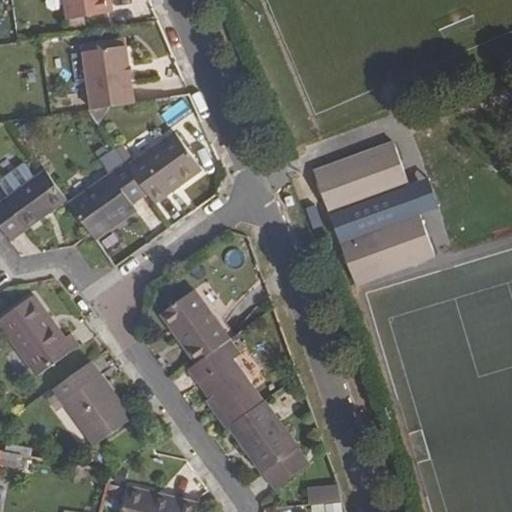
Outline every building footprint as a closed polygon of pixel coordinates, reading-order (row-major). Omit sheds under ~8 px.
[(65,0),(69,20),(113,13),(110,0),(65,0)] [(93,110),(135,104),(126,47),(84,53),(93,110)] [(176,132),(129,166),(148,193),(155,204),(202,170),(176,132)] [(393,143),(313,172),(331,216),(337,213),(397,191),(409,187),(393,143)] [(111,175),(70,204),(91,233),(95,239),(137,210),(132,204),(148,193),(129,166),(115,148),(100,159),(111,175)] [(46,171),(0,204),(0,225),(11,241),(67,200),(46,171)] [(397,191),(337,213),(346,240),(405,218),(397,191)] [(346,240),(339,242),(356,285),(435,256),(420,213),(405,218),(346,240)] [(195,289),(161,315),(197,365),(224,345),(231,340),(195,289)] [(34,295),(0,319),(0,324),(37,377),(80,347),(70,334),(65,338),(34,295)] [(241,354),(231,340),(224,345),(235,359),(241,354)] [(224,345),(197,365),(188,371),(229,428),(265,402),(235,359),(224,345)] [(92,362),(53,390),(95,446),(134,419),(92,362)] [(265,402),(229,428),(275,491),(311,465),(265,402)] [(2,451),(0,451),(0,482),(1,480),(0,479),(0,464),(21,469),(24,455),(2,451)] [(307,511),(340,511),(339,486),(307,488),(307,511)] [(105,487),(105,509),(116,509),(117,487),(105,487)] [(196,511),(198,505),(129,488),(122,511),(196,511)]
